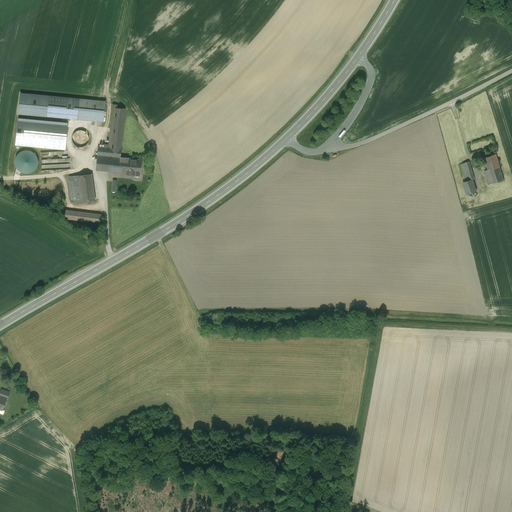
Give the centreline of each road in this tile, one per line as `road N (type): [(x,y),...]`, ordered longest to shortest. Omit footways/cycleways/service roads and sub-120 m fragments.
road 1 (secondary): [(0,325),(218,195),(287,137)]
road 2 (unclassified): [(287,137),(313,152),(358,144),(511,70)]
road 3 (secondary): [(287,137),(342,77),(394,0)]
